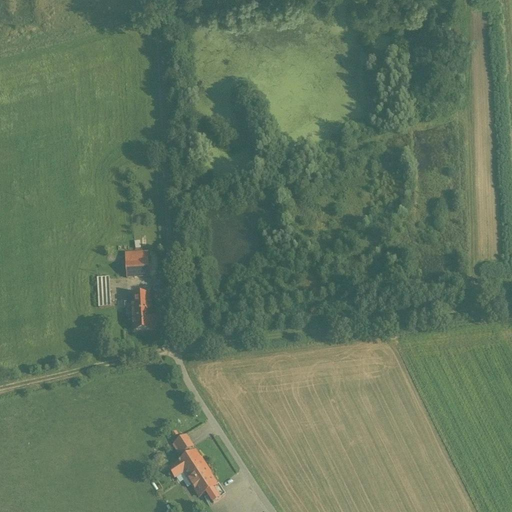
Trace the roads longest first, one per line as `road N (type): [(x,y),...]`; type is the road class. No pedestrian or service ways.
road 1 (unclassified): [(158,0),(177,358),(270,511)]
road 2 (track): [(176,349),(0,389)]
